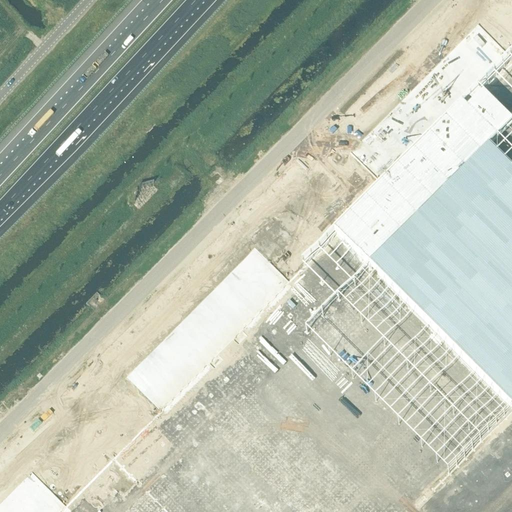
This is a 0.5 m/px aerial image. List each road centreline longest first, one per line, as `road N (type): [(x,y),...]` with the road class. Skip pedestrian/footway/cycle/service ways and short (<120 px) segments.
road 1 (unclassified): [(0,434),(431,0)]
road 2 (motorway): [(0,210),(195,0)]
road 3 (motorway): [(162,0),(0,175)]
road 4 (unclassified): [(0,96),(89,0)]
